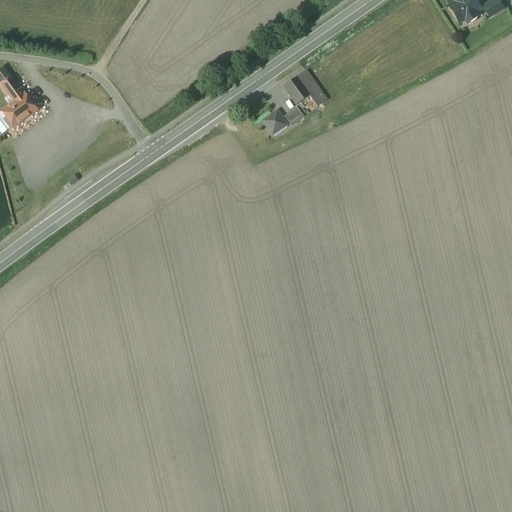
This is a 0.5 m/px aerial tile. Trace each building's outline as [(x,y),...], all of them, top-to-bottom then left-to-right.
[(457,0),(454,2),(454,3),(448,7),(459,25),(465,21),(467,25),(468,25),(471,25),(473,24),(475,22),(477,21),(478,18),(476,14),(482,10),(475,0),(457,0)] [(497,0),(496,0),(484,8),(490,18),(504,10),(497,0)] [(306,72),(283,88),(296,106),(309,97),(317,108),(326,102),(306,72)] [(23,97),(10,80),(2,86),(14,103),(2,112),(7,118),(3,121),(10,130),(13,127),(14,128),(36,112),(24,95),(23,97)] [(275,111),(259,122),(271,139),(302,118),(295,108),(280,118),(275,111)]
